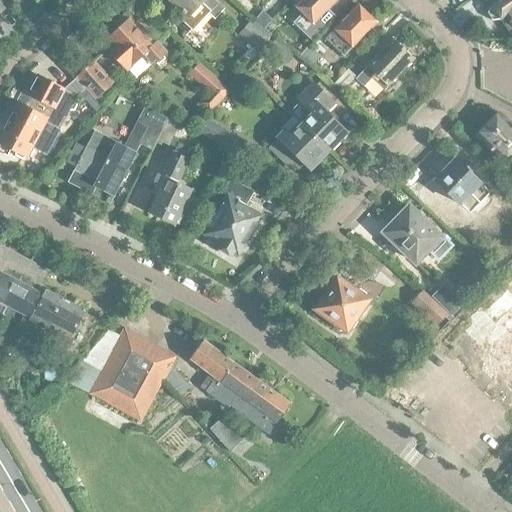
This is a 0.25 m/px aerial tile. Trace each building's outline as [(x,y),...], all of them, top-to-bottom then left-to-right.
[(212,14),(218,7),(221,5),(215,0),(169,0),(183,11),(177,17),(192,31),(209,12),(212,14)] [(294,0),(298,3),(295,6),(306,17),(297,26),(312,41),(336,16),(327,8),(334,0),(294,0)] [(511,0),(496,0),(490,5),(485,14),(491,22),(500,20),(511,35),(511,33),(511,0)] [(357,6),(325,39),(343,56),(375,22),(357,6)] [(254,20),(263,29),(272,20),(262,12),(254,20)] [(153,43),(130,19),(129,20),(125,16),(114,26),(118,30),(107,40),(112,46),(107,50),(127,71),(143,56),(153,66),(167,53),(156,41),(153,43)] [(272,20),(263,29),(271,35),(279,27),(272,20)] [(267,39),(250,23),(239,34),(257,50),(267,39)] [(393,39),(367,66),(375,74),(373,77),(385,88),(413,58),(393,39)] [(273,40),(267,52),(288,62),(294,51),(273,40)] [(311,66),(319,58),(308,47),(300,55),(311,66)] [(80,75),(77,78),(97,99),(113,84),(94,63),(90,66),(87,66),(80,72),(80,75)] [(190,74),(211,93),(221,83),(200,64),(190,74)] [(356,76),(348,69),(334,84),(342,92),(356,76)] [(18,102),(9,119),(0,136),(0,143),(16,152),(16,156),(22,159),(25,157),(26,157),(30,156),(33,151),(31,147),(46,155),(66,117),(64,116),(73,97),(38,79),(24,105),(18,102)] [(292,116),(327,150),(346,131),(326,111),(334,102),(313,82),(297,98),(301,101),(289,113),(292,116)] [(74,144),(65,161),(74,166),(72,169),(94,181),(92,186),(111,196),(120,178),(122,180),(127,171),(124,170),(137,144),(150,151),(156,140),(168,117),(154,110),(145,126),(135,121),(122,147),(92,131),(82,148),(74,144)] [(511,126),(499,113),(497,115),(494,115),(489,121),(489,123),(487,126),(484,126),(479,131),(479,134),(477,136),(505,164),(511,157),(511,126)] [(309,169),(327,150),(292,116),(281,127),(284,130),(277,137),(278,138),(268,147),(284,162),(288,159),(297,168),(302,162),(309,169)] [(156,196),(149,213),(172,225),(190,189),(177,183),(188,160),(179,155),(183,146),(176,142),(178,139),(174,137),(181,123),(168,117),(156,140),(168,146),(169,144),(176,148),(174,153),(173,152),(152,194),(156,196)] [(195,128),(231,148),(237,137),(205,119),(195,128)] [(455,158),(434,180),(441,187),(436,193),(443,200),(449,194),(459,204),(480,182),(455,158)] [(229,180),(221,194),(226,197),(218,211),(214,209),(209,217),(213,219),(200,242),(200,243),(205,235),(220,244),(217,248),(230,256),(233,251),(238,254),(260,216),(238,203),(245,190),(229,180)] [(441,236),(440,237),(408,206),(384,232),(415,263),(428,250),(438,259),(451,245),(441,236)] [(0,302),(6,305),(6,304),(23,314),(39,285),(39,286),(47,270),(0,244),(0,302)] [(369,299),(336,276),(313,309),(332,322),(333,327),(339,331),(344,330),(346,332),(369,299)] [(6,304),(6,305),(1,314),(0,315),(27,330),(32,322),(65,340),(61,348),(73,355),(83,337),(87,340),(97,321),(82,313),(84,311),(39,286),(39,285),(23,314),(6,304)] [(452,316),(463,304),(442,285),(431,296),(452,316)] [(410,303),(436,326),(447,314),(422,290),(410,303)] [(124,330),(88,394),(139,421),(174,357),(124,330)] [(229,404),(235,409),(256,380),(202,340),(189,358),(219,380),(215,385),(211,382),(205,391),(227,407),(229,404)] [(288,403),(256,380),(235,409),(248,417),(247,419),(267,433),(288,403)] [(211,427),(209,428),(229,450),(244,437),(219,419),(211,427)]
